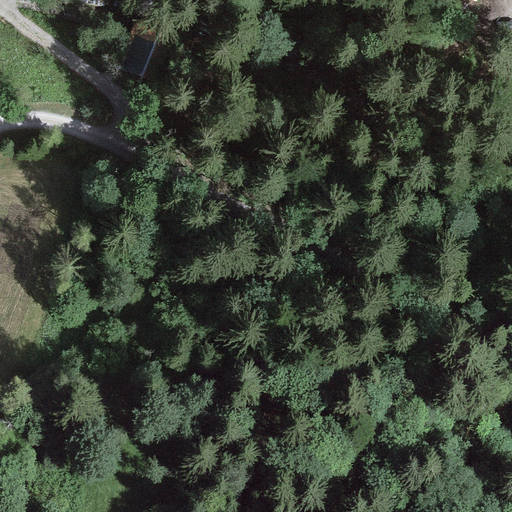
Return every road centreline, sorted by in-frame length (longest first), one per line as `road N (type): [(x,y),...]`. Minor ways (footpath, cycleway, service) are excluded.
road 1 (track): [(156,130),(321,246),(454,322),(511,314)]
road 2 (track): [(0,121),(48,118),(114,141),(156,130)]
